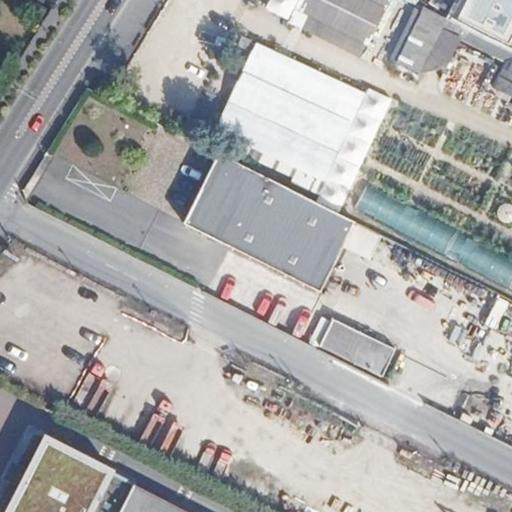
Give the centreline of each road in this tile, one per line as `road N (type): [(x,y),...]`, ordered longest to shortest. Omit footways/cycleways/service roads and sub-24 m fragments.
road 1 (primary): [(16,128),(115,0)]
road 2 (primary): [(90,0),(16,128)]
